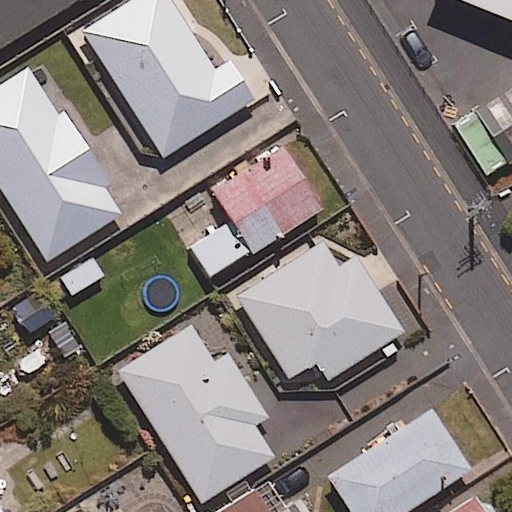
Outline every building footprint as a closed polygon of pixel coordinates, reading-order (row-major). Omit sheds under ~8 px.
[(0,0),(0,49),(78,0),(0,0)] [(216,73),(169,0),(133,0),(79,34),(159,160),(254,100),(231,64),(216,73)] [(511,0),(465,0),(511,18),(511,0)] [(106,187),(109,185),(63,113),(60,115),(29,68),(0,86),(0,192),(46,263),(123,214),(106,187)] [(511,163),(511,90),(455,126),(488,178),(511,163)] [(322,210),(283,147),(213,190),(232,220),(189,247),(209,280),(322,210)] [(340,269),(322,241),(234,297),(287,381),(316,363),(327,381),(404,333),(357,258),(340,269)] [(214,364),(190,326),(118,372),(201,503),(273,458),(254,428),(268,419),(228,355),(214,364)] [(406,511),(470,471),(433,412),(329,479),(350,511),(406,511)] [(268,511),(255,491),(222,511),(268,511)] [(486,511),(476,493),(445,511),(486,511)]
